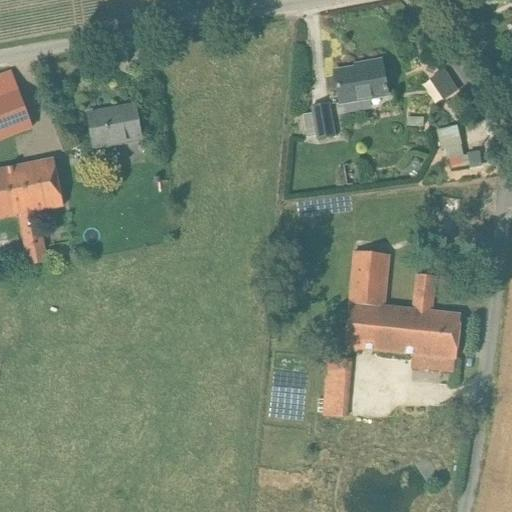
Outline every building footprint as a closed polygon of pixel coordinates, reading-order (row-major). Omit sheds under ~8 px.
[(387,96),(382,62),(365,65),(366,71),(357,73),(357,70),(335,73),(340,104),(387,96)] [(458,93),(444,71),(429,81),(442,103),(458,93)] [(0,140),(32,128),(11,72),(0,76),(0,140)] [(334,137),(328,105),(312,108),(318,141),(334,137)] [(141,141),(135,107),(88,115),(96,151),(141,141)] [(409,117),(408,125),(423,127),(424,119),(409,117)] [(436,131),(444,168),(466,163),(457,126),(436,131)] [(63,207),(54,160),(0,170),(0,219),(20,215),(30,267),(49,263),(38,212),(63,207)] [(389,257),(354,253),(344,348),(456,360),(461,316),(433,313),(436,279),(417,276),(413,313),(384,310),(389,257)] [(352,360),(326,358),(322,417),(348,418),(352,360)]
